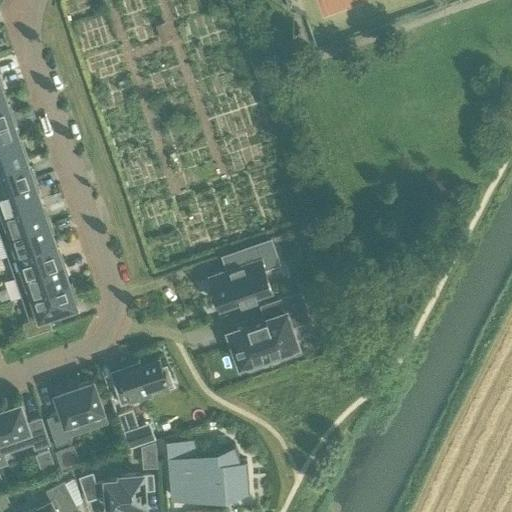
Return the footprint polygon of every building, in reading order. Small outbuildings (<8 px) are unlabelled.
[(165,22),(156,25),(161,40),(171,37),(165,22)] [(0,118),(12,114),(4,94),(0,95),(0,118)] [(0,142),(19,135),(12,114),(0,118),(0,142)] [(0,165),(13,161),(26,156),(19,135),(0,142),(0,165)] [(0,188),(33,177),(26,156),(13,161),(0,165),(0,188)] [(0,212),(41,198),(33,177),(0,188),(0,212)] [(0,231),(1,235),(48,219),(41,198),(0,212),(0,231)] [(7,251),(9,256),(55,240),(48,219),(1,235),(7,251)] [(228,268),(210,274),(220,303),(241,296),(242,298),(257,293),(256,291),(271,286),(264,267),(280,261),(271,236),(223,253),(228,268)] [(15,274),(16,277),(62,261),(55,240),(9,256),(15,274)] [(22,297),(23,298),(70,282),(62,261),(16,277),(22,297)] [(313,285),(317,296),(332,290),(328,279),(313,285)] [(70,282),(23,298),(30,318),(23,320),(28,333),(52,325),(48,313),(77,303),(70,282)] [(263,318),(229,330),(240,363),(245,361),(247,367),(261,363),(258,356),(277,350),(279,357),(293,352),(291,345),(297,343),(291,325),(310,319),(300,289),(258,304),(263,318)] [(114,381),(121,403),(144,395),(143,390),(168,381),(165,371),(167,370),(166,368),(164,368),(159,355),(140,361),(140,359),(138,360),(139,362),(122,368),(125,377),(114,381)] [(105,408),(94,377),(55,391),(61,410),(47,415),(57,444),(72,438),(67,421),(105,408)] [(22,400),(0,407),(0,441),(3,451),(34,440),(36,446),(50,441),(42,416),(29,421),(22,400)] [(117,411),(121,423),(132,419),(128,407),(117,411)] [(194,437),(167,439),(170,478),(193,476),(195,490),(203,489),(203,485),(210,484),(211,497),(225,496),(224,488),(249,485),(247,457),(241,457),(235,442),(218,448),(219,451),(201,453),(194,437)] [(51,447),(37,452),(43,468),(56,463),(51,447)] [(125,504),(145,502),(144,488),(154,487),(153,471),(143,472),(143,471),(120,473),(120,477),(106,478),(106,479),(96,480),(93,470),(80,475),(88,498),(100,494),(107,493),(108,507),(125,505),(125,504)] [(69,511),(79,507),(64,478),(46,488),(51,497),(21,511),(69,511)]
